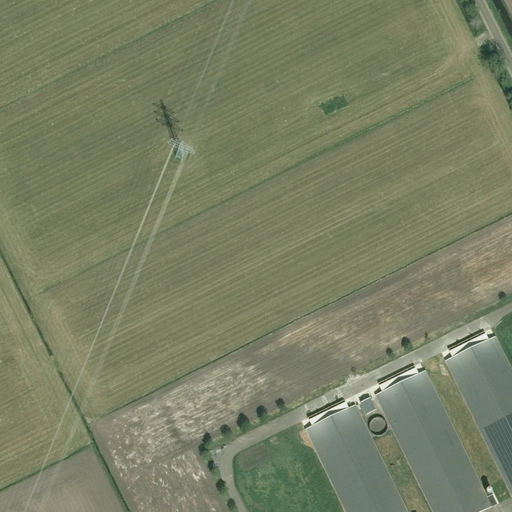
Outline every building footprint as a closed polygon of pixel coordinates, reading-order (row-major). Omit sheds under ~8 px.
[(452,359),(446,362),(511,496),(511,373),(495,338),(488,341),(484,332),(448,350),(452,359)] [(414,366),(378,384),(382,393),(376,396),(432,511),(481,511),(494,506),(490,498),(484,500),(425,372),(418,375),(414,366)] [(376,410),(370,399),(360,404),(366,415),(376,410)] [(312,427),(306,430),(345,511),(406,511),(354,407),(348,410),(344,401),(308,418),(312,427)] [(387,434),(384,420),(369,423),(372,437),(387,434)]
